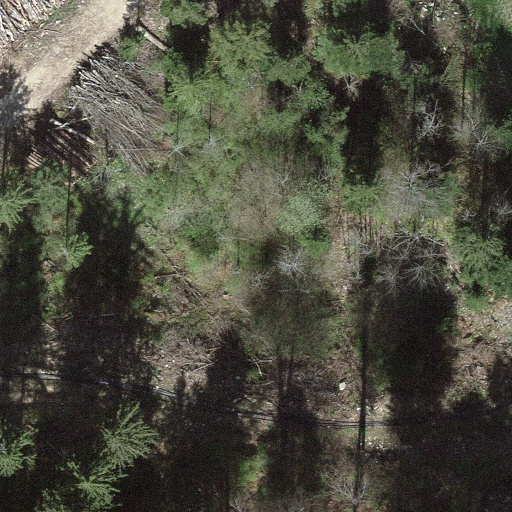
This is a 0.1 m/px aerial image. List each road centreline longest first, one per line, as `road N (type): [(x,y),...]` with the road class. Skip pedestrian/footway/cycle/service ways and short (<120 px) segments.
road 1 (track): [(511,408),(438,432),(255,422),(125,384),(0,383)]
road 2 (track): [(0,112),(127,0)]
